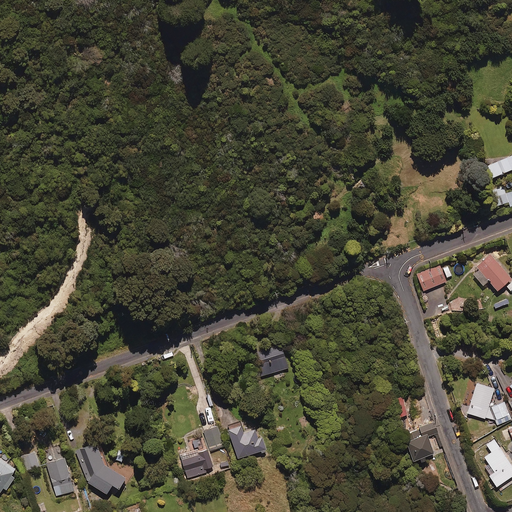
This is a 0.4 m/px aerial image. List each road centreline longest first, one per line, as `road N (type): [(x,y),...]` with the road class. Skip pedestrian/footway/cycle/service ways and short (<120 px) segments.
road 1 (residential): [(0,403),(394,263)]
road 2 (residential): [(480,511),(394,263)]
road 3 (residential): [(394,263),(511,222)]
